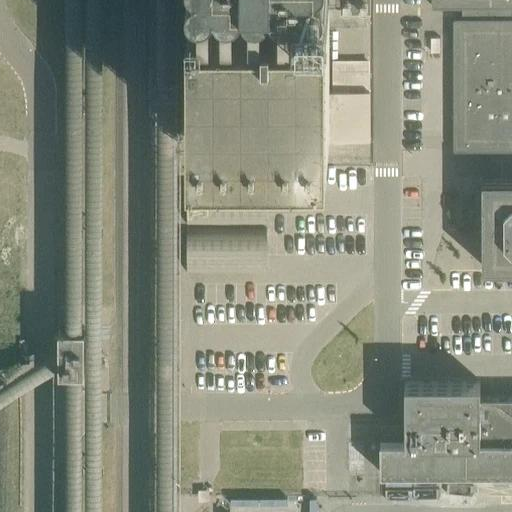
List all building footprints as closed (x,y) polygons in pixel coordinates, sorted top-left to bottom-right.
[(190,1),(191,138),(328,138),(327,0),(190,1)] [(511,18),(511,19),(511,7),(511,6),(511,0),(430,0),(430,7),(460,7),(460,19),(451,19),(452,150),(491,150),(491,172),(483,172),(483,263),(511,262),(511,18)] [(152,73),(152,99),(166,99),(177,99),(177,73),(166,73),(152,73)] [(266,181),(187,181),(187,224),(266,225),(266,181)] [(267,229),(187,229),(187,273),(267,273),(267,229)] [(72,325),(56,325),(56,358),(56,369),(72,369),(82,369),(82,324),(72,325)] [(511,396),(479,397),(479,382),(405,382),(405,441),(379,441),(379,472),(511,472),(511,396)] [(347,473),(364,472),(363,441),(346,441),(347,473)]
